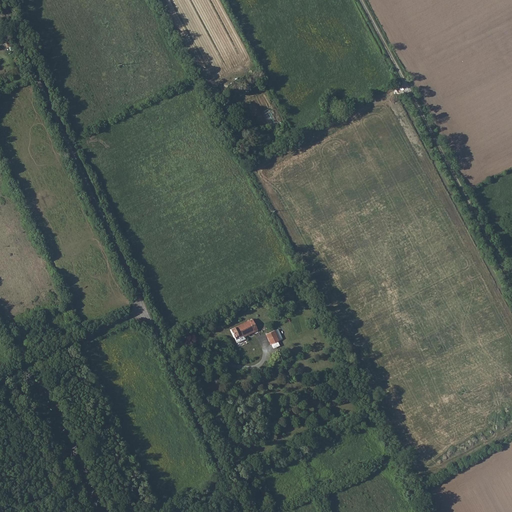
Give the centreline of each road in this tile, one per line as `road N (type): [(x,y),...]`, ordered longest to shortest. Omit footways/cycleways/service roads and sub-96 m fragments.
road 1 (unclassified): [(359,0),(511,286)]
road 2 (track): [(240,511),(144,309)]
road 3 (track): [(0,376),(144,309)]
